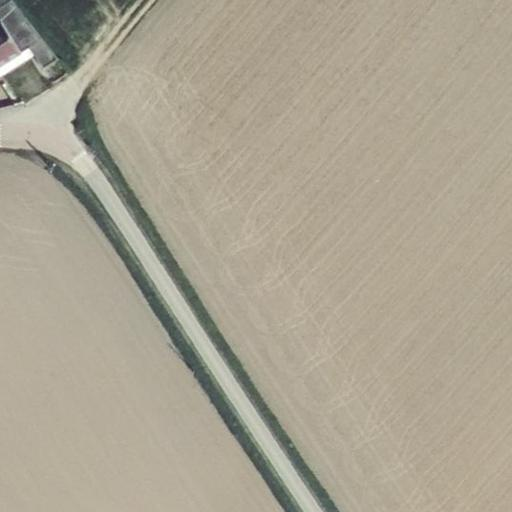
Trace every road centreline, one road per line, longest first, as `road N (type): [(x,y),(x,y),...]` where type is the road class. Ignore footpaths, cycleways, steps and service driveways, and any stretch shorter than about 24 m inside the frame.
road 1 (unclassified): [(43,138),(94,175),(314,511)]
road 2 (track): [(43,138),(163,0)]
